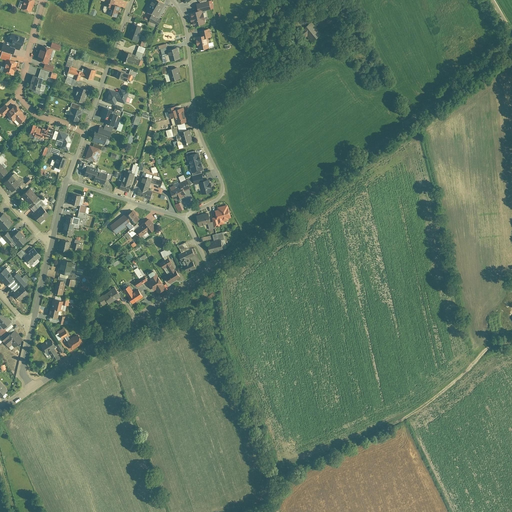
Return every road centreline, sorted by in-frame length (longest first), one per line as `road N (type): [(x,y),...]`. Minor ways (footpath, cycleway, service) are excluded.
road 1 (unclassified): [(511,46),(249,241)]
road 2 (track): [(511,342),(483,350),(419,409),(281,477)]
road 3 (residential): [(185,217),(222,191),(194,120),(187,37),(171,0)]
road 4 (residential): [(206,270),(31,387)]
road 5 (residential): [(43,0),(21,85),(28,108),(84,132)]
road 6 (residential): [(84,132),(132,0)]
road 7 (residential): [(185,217),(67,181)]
